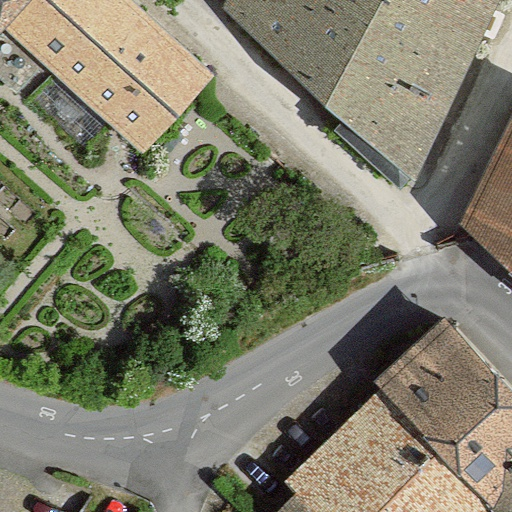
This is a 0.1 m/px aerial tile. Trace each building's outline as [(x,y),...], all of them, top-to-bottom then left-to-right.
[(201,67),(126,0),(2,0),(1,2),(145,134),(201,67)] [(232,0),(232,1),(416,160),(489,0),(232,0)] [(511,122),(467,216),(511,255),(511,122)] [(511,511),(511,383),(450,319),(391,378),(493,491),(511,511)] [(473,511),(493,491),(391,378),(293,477),(303,487),(281,511),(473,511)]
